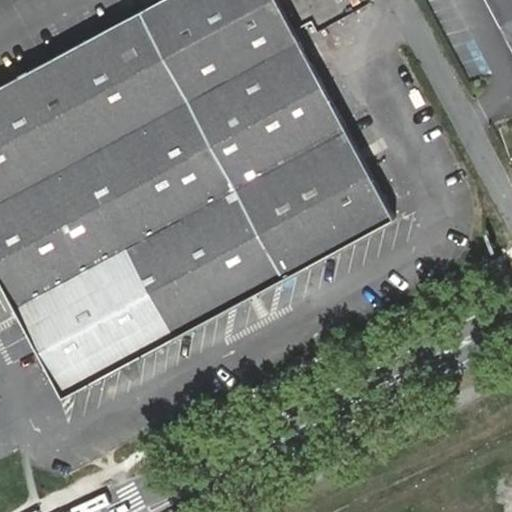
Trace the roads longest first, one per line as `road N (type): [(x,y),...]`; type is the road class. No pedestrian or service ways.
road 1 (secondary): [(511,297),(100,511)]
road 2 (secondary): [(173,511),(511,332)]
road 3 (unclassified): [(511,205),(406,0)]
